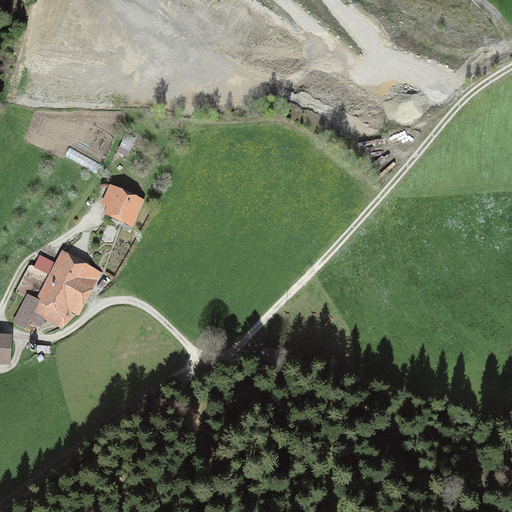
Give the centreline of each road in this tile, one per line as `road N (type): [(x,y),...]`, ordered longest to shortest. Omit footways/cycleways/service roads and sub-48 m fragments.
road 1 (track): [(203,363),(243,342),(458,105),(511,66)]
road 2 (track): [(233,350),(316,370),(508,511)]
road 3 (track): [(203,363),(137,399),(0,505)]
road 4 (track): [(0,330),(51,338),(104,303),(134,301),(203,363)]
road 5 (track): [(98,206),(85,226),(22,267),(0,317)]
road 6 (track): [(182,372),(227,511)]
